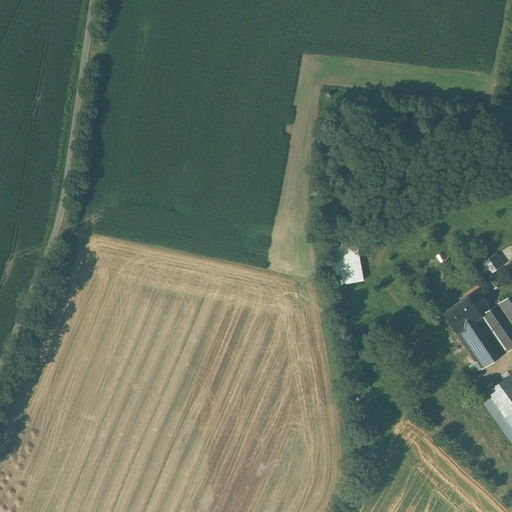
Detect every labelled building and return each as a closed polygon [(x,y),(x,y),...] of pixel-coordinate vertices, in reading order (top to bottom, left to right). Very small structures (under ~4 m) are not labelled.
[(356,244),(330,249),(337,285),(362,280),(356,244)] [(495,254),(483,263),(490,273),(502,265),(495,254)] [(511,295),(482,316),(457,333),(477,362),(470,366),(474,372),(511,346),(511,295)] [(457,333),(482,316),(468,296),(442,313),(456,333),(457,333)] [(511,380),(509,376),(472,403),(508,453),(511,450),(511,380)]
